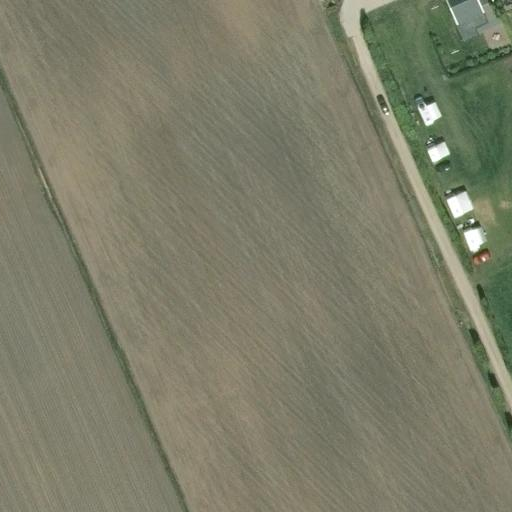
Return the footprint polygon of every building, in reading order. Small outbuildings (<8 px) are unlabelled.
[(446,0),(461,33),(486,21),(479,6),(490,0),(446,0)] [(485,63),(473,69),(478,80),(491,73),(485,63)] [(413,113),(423,109),(416,89),(405,92),(413,113)] [(422,129),(427,150),(446,145),(440,124),(422,129)] [(451,174),(440,177),(447,200),(458,197),(451,174)]
